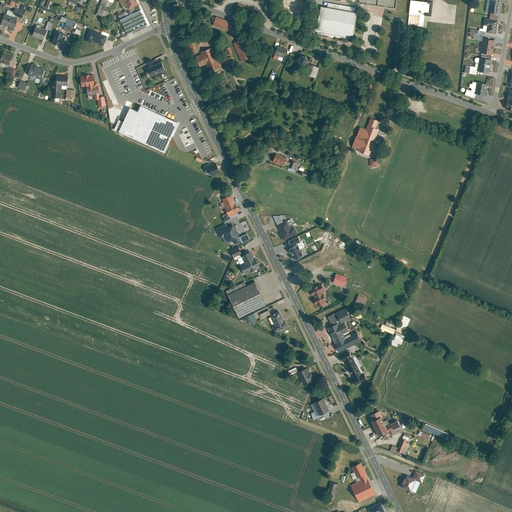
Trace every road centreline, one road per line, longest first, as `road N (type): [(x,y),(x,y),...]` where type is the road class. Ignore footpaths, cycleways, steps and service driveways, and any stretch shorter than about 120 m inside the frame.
road 1 (tertiary): [(168,27),(194,96),(399,511)]
road 2 (unclassified): [(185,0),(489,113)]
road 3 (residential): [(0,39),(68,62),(168,27)]
